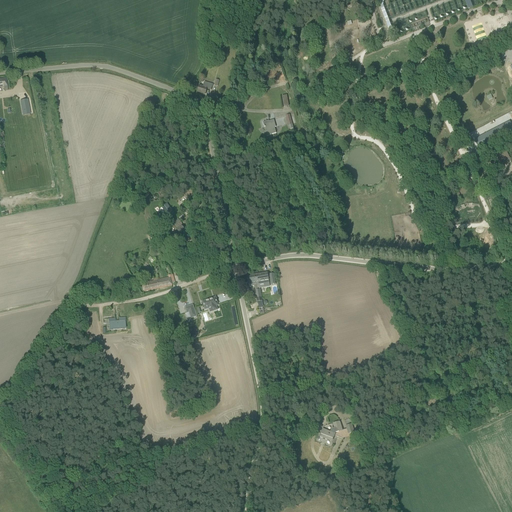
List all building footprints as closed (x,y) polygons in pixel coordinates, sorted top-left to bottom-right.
[(382,2),(387,0),(378,0),(377,0),(390,35),(393,33),(383,6),(384,6),(383,4),(382,2)] [(465,0),(469,9),(474,7),(471,0),(465,0)] [(212,86),(213,84),(204,82),(203,86),(199,85),(197,92),(205,94),(207,89),(208,85),(212,86)] [(27,100),(20,101),(22,111),(29,110),(27,100)] [(289,130),(294,129),(290,115),(285,116),(289,130)] [(275,128),(276,127),(274,120),(269,121),(263,122),(264,127),(265,127),(267,134),(268,134),(268,136),(276,133),(275,128)] [(511,131),(511,126),(510,121),(474,140),(479,149),(511,131)] [(504,153),(489,160),(492,165),(507,158),(504,153)] [(492,211),(497,209),(491,197),(487,199),(492,211)] [(168,217),(174,212),(167,204),(162,208),(168,217)] [(182,225),(179,221),(178,219),(174,221),(176,224),(175,225),(177,228),(176,229),(180,235),(183,232),(185,235),(188,239),(191,237),(186,229),(185,230),(181,225),(182,225)] [(267,273),(258,275),(260,285),(264,284),(265,288),(270,287),(269,283),(267,273)] [(171,282),(175,281),(173,275),(168,276),(168,278),(156,280),(156,278),(153,279),(154,281),(142,284),(144,292),(172,286),(171,282)] [(256,286),(260,285),(258,275),(246,277),(247,284),(256,283),(256,286)] [(262,301),(261,296),(260,290),(255,291),(257,302),(258,302),(259,307),(263,306),(262,301)] [(208,300),(203,302),(204,308),(205,310),(209,309),(210,312),(213,311),(217,310),(216,306),(218,305),(215,298),(213,299),(212,298),(208,300)] [(191,306),(185,308),(187,313),(185,314),(187,319),(191,317),(191,318),(196,317),(194,310),(193,310),(191,306)] [(125,322),(109,323),(110,330),(126,329),(125,322)] [(428,407),(438,403),(436,398),(426,402),(428,407)] [(460,404),(460,403),(458,398),(453,400),(454,403),(452,403),(457,417),(462,415),(458,404),(460,404)] [(335,433),(342,431),(340,422),(333,424),(335,429),(332,428),(330,432),(323,429),(320,437),(332,442),(335,433)]
